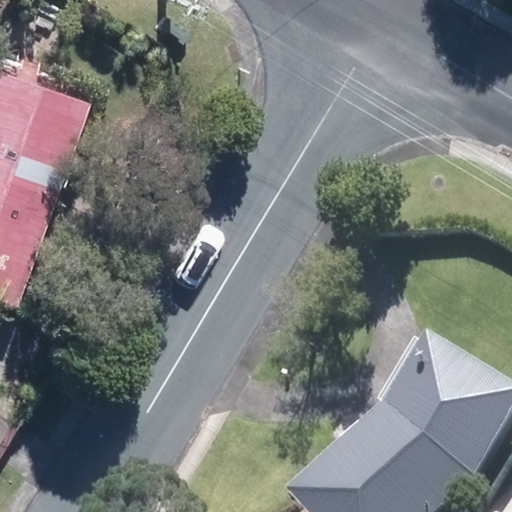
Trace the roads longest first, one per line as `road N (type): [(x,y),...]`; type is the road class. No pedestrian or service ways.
road 1 (residential): [(85,511),(380,19)]
road 2 (residential): [(511,97),(380,19)]
